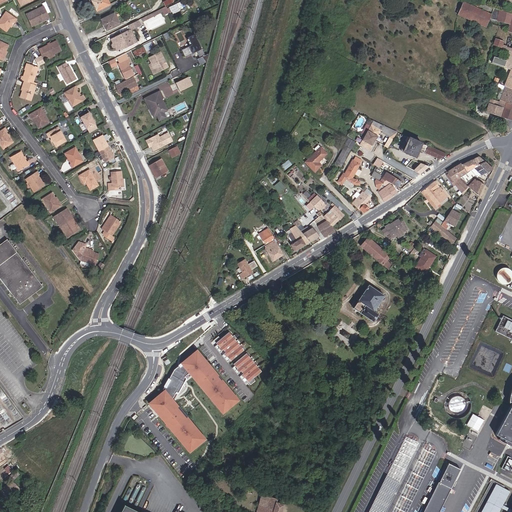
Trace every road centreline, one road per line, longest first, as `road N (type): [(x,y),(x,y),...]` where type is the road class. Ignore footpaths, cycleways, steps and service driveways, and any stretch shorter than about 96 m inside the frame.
road 1 (tertiary): [(511,145),(488,143),(446,165),(155,344)]
road 2 (secondary): [(511,151),(338,511)]
road 3 (track): [(288,0),(259,112),(209,245),(206,286)]
road 4 (residential): [(67,24),(26,47),(7,104),(74,199),(96,204)]
road 5 (residential): [(155,344),(152,372),(121,415),(84,511)]
road 6 (tertiary): [(94,331),(64,354),(39,410),(0,441)]
road 7 (residential): [(67,24),(133,155)]
